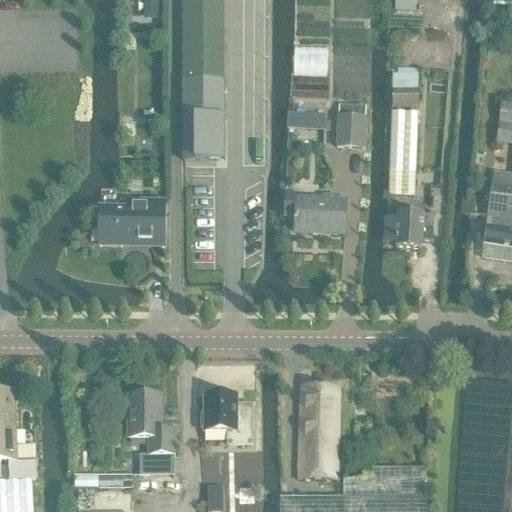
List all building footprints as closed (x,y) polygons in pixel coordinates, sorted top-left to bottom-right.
[(223,0),(183,0),(183,120),(184,120),(184,163),(216,163),(225,163),(225,120),(223,120),(223,0)] [(394,0),(395,10),(413,11),(413,0),(394,0)] [(511,0),(492,0),(492,8),(511,8),(511,0)] [(160,3),(147,3),(146,21),(160,21),(160,3)] [(499,23),(498,22),(495,23),(483,32),(492,45),(507,35),(499,23)] [(391,109),(417,110),(417,77),(391,77),(391,109)] [(511,106),(501,105),(497,145),(511,147),(511,106)] [(338,109),(336,151),(364,152),(366,110),(338,109)] [(388,199),(414,200),(417,116),(391,115),(388,199)] [(484,230),(482,249),(511,253),(511,186),(491,184),(486,219),(506,222),(504,233),(484,230)] [(286,195),(284,218),(295,218),(295,234),(344,237),(346,203),(336,203),(336,198),(323,198),(323,202),(297,201),(298,196),(286,195)] [(100,211),(99,248),(101,248),(101,246),(121,246),(121,248),(122,248),(122,243),(162,244),(162,249),(163,249),(164,204),(163,204),(163,205),(130,204),(130,203),(128,203),(128,212),(101,211),(100,211)] [(382,245),(395,246),(394,251),(420,253),(422,232),(431,233),(432,220),(396,217),(396,224),(383,223),(382,245)] [(297,484),(336,485),(336,476),(354,476),(355,453),(337,453),(338,391),(300,390),(297,484)] [(0,463),(16,463),(14,394),(0,394),(0,463)] [(201,416),(202,431),(204,431),(204,434),(228,434),(228,447),(252,447),(251,409),(237,409),(237,398),(204,398),(204,416),(201,416)] [(174,434),(160,434),(160,400),(129,400),(129,442),(149,442),(149,459),(174,459),(174,434)] [(278,511),(425,511),(425,472),(360,472),(360,485),(342,485),(342,500),(279,500),(278,511)] [(99,479),(75,479),(75,492),(99,492),(132,493),(132,479),(99,479)] [(0,511),(33,511),(32,484),(32,482),(0,483),(0,511)] [(208,511),(224,511),(223,491),(207,492),(208,511)]
